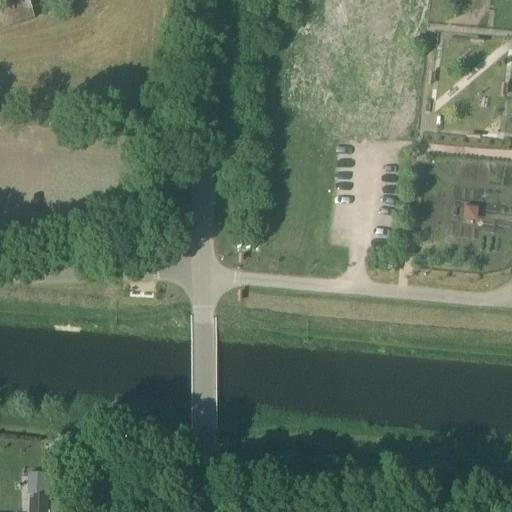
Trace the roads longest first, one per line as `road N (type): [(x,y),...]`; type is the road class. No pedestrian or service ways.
road 1 (track): [(511,352),(273,334),(202,308)]
road 2 (track): [(204,448),(274,429),(511,453)]
road 3 (track): [(204,448),(256,459),(511,469)]
road 4 (tertiary): [(202,271),(202,0)]
road 5 (tertiary): [(207,511),(202,271)]
road 6 (unclassified): [(202,271),(0,275)]
